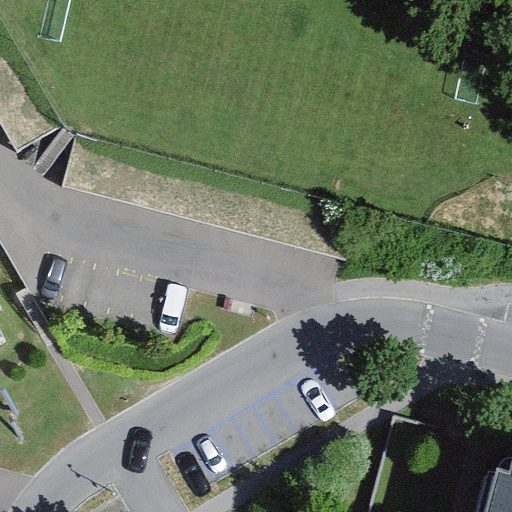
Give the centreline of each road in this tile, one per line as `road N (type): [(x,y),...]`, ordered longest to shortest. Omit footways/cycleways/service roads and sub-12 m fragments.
road 1 (residential): [(336,324),(273,277),(56,219),(18,199),(0,175)]
road 2 (residential): [(336,324),(119,451),(38,511)]
road 3 (residential): [(511,351),(429,330),(336,324)]
